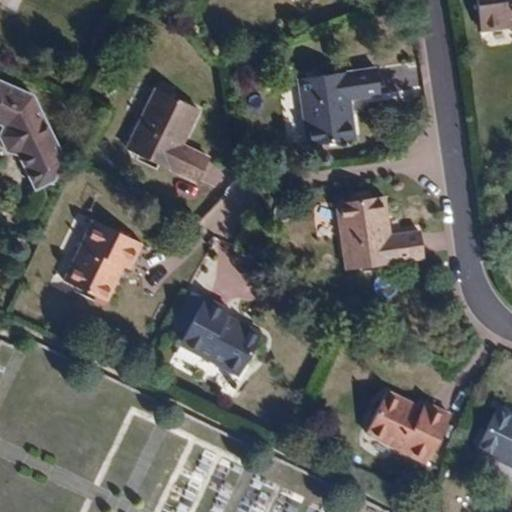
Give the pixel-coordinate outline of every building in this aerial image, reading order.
[(511,26),(511,0),(477,0),(482,31),(511,26)] [(354,139),(350,100),(377,96),(374,69),(298,79),(308,145),(354,139)] [(57,164),(30,93),(0,78),(0,120),(1,121),(0,124),(0,142),(3,152),(15,157),(18,156),(23,168),(19,169),(28,193),(48,185),(57,164)] [(181,145),(197,112),(155,90),(126,148),(196,182),(207,158),(181,145)] [(371,200),(370,193),(349,195),(350,203),(371,200)] [(421,259),(417,232),(389,235),(383,199),(371,200),(350,203),(336,205),(344,269),(421,259)] [(106,301),(122,268),(128,271),(139,246),(92,222),(64,280),(106,301)] [(238,375),(260,334),(228,317),(230,311),(205,298),(180,346),(238,375)] [(423,464),(447,415),(421,402),(418,408),(388,393),(367,435),(423,464)] [(511,467),(511,414),(498,407),(476,450),(511,467)]
